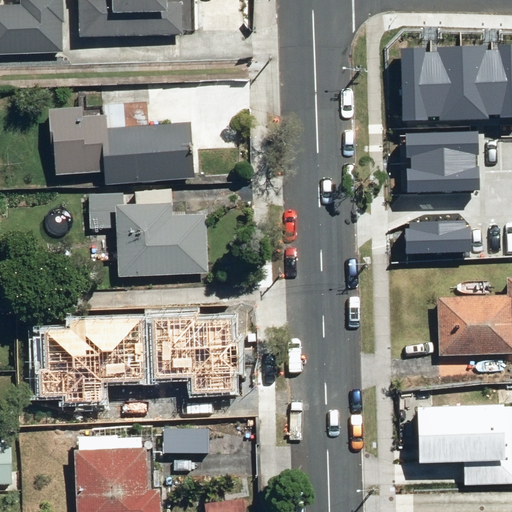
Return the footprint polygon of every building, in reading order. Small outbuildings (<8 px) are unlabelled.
[(199,0),(86,0),(86,35),(192,36),(192,8),(200,8),(199,0)] [(38,8),(0,8),(0,61),(39,61),(38,8)] [(511,79),(433,81),(433,216),(492,216),(492,146),(511,146),(511,79)] [(199,124),(153,125),(153,101),(57,103),(59,173),(111,171),(112,182),(201,180),(199,124)] [(495,216),(499,216),(500,249),(511,248),(511,186),(503,187),(494,187),(495,216)] [(211,216),(179,216),(179,204),(123,204),(123,192),(93,192),(93,232),(123,231),(123,275),(211,275),(211,216)] [(456,238),(406,237),(406,254),(455,255),(456,238)] [(511,292),(443,294),(444,354),(511,351),(511,292)] [(93,337),(93,351),(79,352),(80,374),(94,374),(96,412),(193,408),(191,354),(132,357),(131,335),(93,337)] [(511,408),(447,411),(449,464),(505,462),(506,470),(511,469),(511,408)] [(190,470),(190,456),(214,456),(214,427),(169,427),(169,456),(169,470),(190,470)] [(169,511),(170,489),(157,489),(159,430),(97,428),(97,435),(88,435),(87,496),(86,511),(169,511)] [(251,511),(250,496),(207,500),(207,511),(251,511)]
